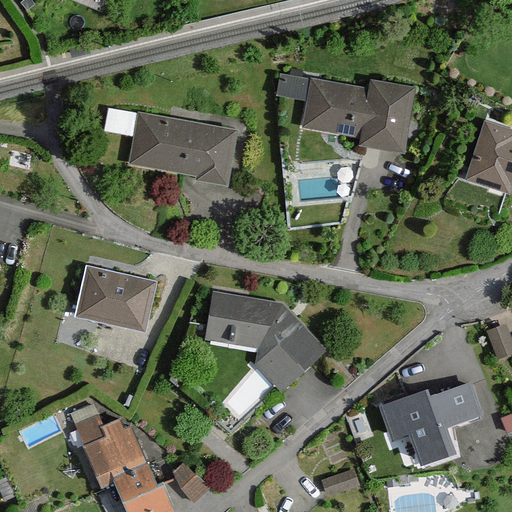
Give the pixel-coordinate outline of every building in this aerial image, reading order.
[(89,44),(70,49),(72,58),(91,53),(90,50),(89,44)] [(280,70),(275,94),(305,101),(300,125),(357,137),(355,147),(411,159),(427,83),(365,70),(362,87),(280,70)] [(234,131),(103,111),(100,134),(132,139),(127,168),(226,183),(234,131)] [(511,133),(485,123),(466,170),(511,187),(511,133)] [(83,266),(72,314),(142,331),(154,283),(83,266)] [(284,303),(215,292),(207,339),(258,348),(256,362),(285,391),(328,349),(284,303)] [(511,343),(504,323),(483,332),(495,362),(511,354),(511,343)] [(425,391),(375,409),(388,443),(408,436),(418,465),(456,451),(447,427),(478,416),(466,383),(427,397),(425,391)] [(95,412),(69,423),(96,482),(111,475),(143,460),(124,416),(101,426),(95,412)] [(143,460),(111,475),(125,511),(181,511),(167,477),(154,482),(143,460)] [(171,475),(197,501),(211,486),(185,460),(171,475)] [(325,477),(329,492),(361,485),(358,470),(325,477)]
